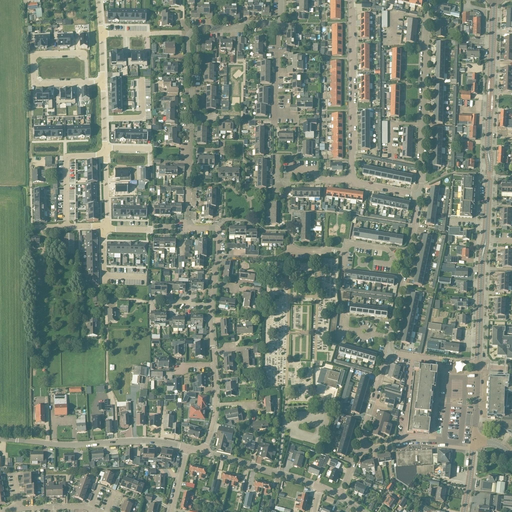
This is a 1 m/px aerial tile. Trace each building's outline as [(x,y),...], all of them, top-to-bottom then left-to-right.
[(33,0),(34,3),(27,4),(28,11),(37,10),(40,9),(40,3),(39,0),(33,0)] [(243,10),(243,16),(249,16),(249,13),(252,13),(253,5),(253,1),(248,1),(247,5),(246,5),(246,10),(243,10)] [(299,8),(299,11),(299,12),(308,12),(308,8),(310,8),(310,5),(308,5),(308,2),(296,1),(296,4),(300,4),(299,8)] [(443,4),(441,11),(444,12),(444,15),(450,16),(459,18),(460,13),(455,12),(456,7),(451,6),(443,4)] [(259,5),(258,13),(259,13),(260,14),(261,14),(261,13),(262,13),(262,16),(271,17),(271,13),(268,13),(269,9),(265,9),(265,5),(259,5)] [(203,15),(203,7),(197,7),(197,12),(194,12),(191,12),(190,18),(194,18),(199,18),(199,15),(203,15)] [(209,7),(203,7),(203,15),(206,15),(206,18),(212,18),(212,12),(209,12),(209,7)] [(230,8),(224,8),(224,13),(221,13),(219,13),(218,20),(221,20),(226,20),(226,17),(230,17),(230,8)] [(230,8),(230,17),(233,17),(233,20),(239,20),(239,8),(230,8)] [(299,12),(299,11),(296,11),(296,20),(305,20),(305,14),(308,14),(308,12),(299,12)] [(173,16),(169,16),(169,12),(162,12),(161,15),(161,27),(172,27),(172,20),(173,20),(173,16)] [(480,36),(480,25),(480,18),(480,16),(479,15),(478,14),(476,14),(462,14),(462,24),(469,24),(469,36),(480,36)] [(408,20),(407,28),(417,29),(417,21),(416,21),(410,20),(408,20)] [(445,38),(445,24),(449,24),(449,20),(441,20),(441,23),(437,23),(436,37),(445,38)] [(287,35),(295,35),(295,26),(284,26),(284,31),(287,31),(287,35)] [(417,29),(407,28),(407,35),(416,36),(417,29)] [(63,37),(63,49),(67,48),(69,48),(69,40),(73,40),(72,33),(69,33),(69,36),(63,37)] [(83,33),(79,33),(80,49),(87,49),(87,40),(88,40),(88,37),(87,37),(87,36),(83,36),(83,33)] [(35,34),(31,34),(31,41),(34,41),(35,49),(37,48),(37,49),(41,49),(40,35),(35,35),(35,34)] [(46,35),(40,35),(41,49),(44,49),(44,48),(47,48),(46,41),(50,41),(50,34),(46,34),(46,35)] [(57,34),(54,34),(54,41),(57,41),(57,48),(60,48),(60,49),(63,49),(63,37),(63,34),(57,34)] [(416,36),(407,35),(406,42),(415,43),(416,36)] [(225,50),(226,50),(226,41),(222,41),(222,38),(217,38),(217,44),(220,44),(219,50),(220,50),(220,51),(221,52),(224,52),(225,51),(225,50)] [(226,41),(226,50),(227,50),(227,51),(227,52),(230,52),(231,51),(231,50),(232,50),(232,45),(235,45),(235,38),(229,38),(229,41),(226,41)] [(205,45),(202,45),(201,52),(205,52),(205,51),(211,51),(211,46),(214,46),(214,39),(209,39),(209,42),(205,42),(205,45)] [(287,41),(287,44),(284,44),(283,53),(290,53),(290,47),(299,47),(299,41),(287,41)] [(162,44),(162,47),(163,47),(163,55),(174,55),(174,44),(162,44)] [(363,47),(361,47),(361,53),(369,53),(369,51),(369,47),(370,47),(370,44),(365,44),(363,44),(363,47)] [(479,50),(467,50),(467,58),(479,59),(479,50)] [(131,60),(128,60),(128,67),(132,67),(132,66),(137,66),(137,51),(133,52),(131,52),(131,60)] [(141,51),(137,51),(137,66),(143,66),(147,66),(146,59),(143,59),(143,52),(141,52),(141,51)] [(262,51),(254,51),(254,57),(259,57),(259,60),(265,60),(265,54),(262,54),(262,51)] [(120,52),(116,52),(117,66),(122,66),(122,67),(126,67),(126,60),(122,60),(122,53),(120,53),(120,52)] [(292,64),(305,64),(305,58),(307,58),(307,55),(293,55),(288,54),(288,60),(292,60),(292,64)] [(177,64),(164,64),(164,74),(177,74),(177,64)] [(305,64),(292,64),(292,68),(288,68),(288,73),(303,74),(303,71),(305,71),(305,64)] [(293,77),(293,84),(301,84),(305,84),(305,80),(303,80),(304,75),(295,74),(295,77),(293,77)] [(467,85),(472,86),(471,94),(477,95),(478,86),(475,86),(475,82),(477,82),(477,75),(472,75),(467,74),(467,85)] [(361,78),(361,84),(369,84),(369,78),(369,75),(364,75),(364,78),(361,78)] [(174,82),(169,82),(169,78),(162,78),(161,82),(163,82),(163,87),(167,87),(167,93),(178,94),(178,86),(175,86),(175,85),(174,85),(174,82)] [(301,84),(293,84),(293,90),(295,90),(295,93),(303,93),(303,88),(301,88),(301,84)] [(89,89),(81,89),(82,100),(81,100),(81,101),(89,100),(89,89)] [(59,98),(56,98),(56,105),(60,105),(60,104),(65,104),(65,99),(65,90),(62,90),(62,91),(59,91),(59,98)] [(68,90),(65,90),(65,99),(65,104),(71,104),(71,105),(75,105),(75,98),(71,98),(71,90),(68,90)] [(36,99),(33,99),(33,106),(37,106),(37,105),(43,105),(43,102),(42,102),(42,100),(42,91),(39,91),(36,91),(36,99)] [(45,91),(42,91),(42,100),(42,102),(43,102),(48,102),(48,109),(52,109),(52,98),(48,98),(48,91),(45,91)] [(470,91),(459,91),(459,100),(461,100),(470,101),(470,94),(470,91)] [(164,104),(163,110),(166,110),(174,111),(174,110),(174,107),(177,107),(178,98),(171,98),(167,98),(166,102),(171,102),(171,104),(166,104),(164,104)] [(501,112),(500,120),(506,121),(506,118),(510,118),(511,115),(506,114),(506,113),(501,112)] [(457,125),(462,126),(462,125),(467,126),(476,126),(476,116),(472,116),(472,115),(459,115),(459,122),(459,125),(457,125)] [(174,117),(166,116),(166,123),(171,123),(171,126),(177,126),(177,120),(174,120),(174,117)] [(316,120),(307,120),(307,124),(304,124),(304,129),(303,129),(303,134),(306,134),(306,138),(313,139),(313,134),(312,134),(312,125),(316,125),(316,120)] [(500,120),(500,129),(505,129),(511,129),(511,127),(511,121),(506,121),(500,120)] [(111,126),(111,133),(114,133),(114,142),(114,141),(119,142),(120,142),(120,129),(115,129),(115,126),(111,126)] [(476,126),(467,126),(466,134),(476,134),(476,128),(476,126)] [(142,132),(141,142),(147,142),(147,143),(147,134),(151,134),(151,127),(147,127),(147,132),(142,132)] [(168,136),(176,136),(176,133),(179,133),(180,127),(173,127),(173,130),(168,130),(168,136)] [(176,140),(176,136),(168,136),(168,142),(166,142),(166,145),(179,145),(179,140),(176,140)] [(473,144),(465,143),(465,147),(462,147),(462,149),(461,149),(461,152),(472,152),(473,144)] [(498,157),(504,157),(504,155),(508,155),(508,151),(504,151),(504,149),(499,149),(498,157)] [(508,158),(504,157),(498,157),(498,165),(503,166),(503,164),(508,164),(508,160),(508,158)] [(45,165),(45,170),(56,170),(56,165),(51,165),(51,161),(45,161),(45,165)] [(327,161),(327,169),(330,169),(330,168),(332,168),(332,171),(342,171),(342,165),(339,165),(339,164),(332,164),(330,164),(330,161),(327,161)] [(184,165),(175,165),(174,168),(171,168),(171,176),(177,177),(177,171),(184,172),(184,165)] [(127,169),(115,170),(115,179),(120,178),(120,179),(121,179),(121,181),(120,182),(130,182),(130,175),(127,175),(127,169)] [(141,181),(138,181),(138,190),(144,190),(143,190),(143,182),(148,182),(148,174),(147,170),(141,170),(141,181)] [(42,172),(32,172),(32,182),(43,182),(43,178),(44,178),(44,172),(42,172)] [(406,175),(405,184),(411,185),(411,184),(415,184),(416,177),(413,177),(406,175)] [(462,195),(473,195),(474,178),(453,177),(451,194),(462,195)] [(115,187),(114,187),(115,194),(127,194),(128,194),(128,183),(121,184),(121,187),(115,187)] [(462,195),(451,194),(449,206),(461,206),(473,207),(473,201),(475,201),(475,202),(475,195),(473,195),(462,195)] [(461,206),(449,206),(448,217),(472,219),(473,207),(461,206)] [(449,228),(448,236),(448,242),(452,243),(452,236),(463,237),(463,240),(469,241),(470,233),(463,233),(460,232),(460,228),(449,228)] [(256,231),(251,231),(251,240),(256,240),(259,240),(259,233),(256,233),(256,231)] [(63,235),(63,255),(74,254),(74,249),(74,235),(63,235)] [(262,244),(269,244),(269,235),(262,235),(262,236),(260,236),(260,238),(262,238),(262,244)] [(443,247),(445,237),(440,236),(439,239),(442,240),(441,243),(438,242),(436,243),(436,245),(440,246),(443,247)] [(31,244),(30,249),(35,250),(35,244),(39,244),(39,238),(31,238),(31,244)] [(251,246),(250,246),(250,253),(245,253),(245,256),(258,256),(258,252),(250,252),(251,246)] [(458,248),(458,255),(462,255),(462,258),(468,259),(469,251),(466,251),(466,248),(458,248)] [(224,266),(223,277),(230,278),(230,275),(231,267),(233,267),(234,264),(232,263),(226,263),(225,266),(224,266)] [(32,268),(32,286),(42,286),(42,268),(32,268)] [(452,277),(456,277),(467,278),(468,272),(466,272),(466,270),(456,269),(456,273),(452,273),(452,277)] [(239,279),(254,281),(255,274),(244,273),(244,271),(240,271),(239,279)] [(185,279),(179,279),(179,281),(179,292),(184,292),(185,289),(188,289),(188,280),(185,280),(185,279)] [(197,280),(188,280),(188,289),(191,290),(197,291),(197,280)] [(173,282),(170,282),(169,289),(173,289),(173,292),(179,292),(179,281),(174,281),(174,284),(173,284),(173,282)] [(166,283),(160,283),(160,294),(166,294),(166,289),(169,289),(170,282),(166,282),(166,283)] [(155,286),(151,286),(151,296),(154,296),(154,294),(160,294),(160,283),(155,283),(155,286)] [(460,284),(457,284),(457,288),(460,288),(460,293),(467,293),(467,284),(460,284)] [(250,293),(243,292),(242,299),(245,299),(244,307),(250,308),(251,306),(253,306),(254,300),(251,299),(252,298),(254,298),(255,291),(250,291),(250,293)] [(219,305),(219,309),(225,310),(225,306),(230,307),(230,309),(234,309),(234,307),(234,305),(231,304),(230,304),(231,304),(231,303),(231,300),(220,298),(219,305)] [(459,298),(452,298),(452,305),(455,305),(455,308),(455,309),(456,310),(457,310),(461,310),(461,308),(466,308),(466,302),(459,301),(459,298)] [(128,302),(117,301),(117,310),(119,309),(119,313),(128,313),(128,302)] [(107,310),(108,322),(116,322),(116,310),(107,310)] [(505,316),(505,311),(493,310),(493,312),(495,313),(495,316),(498,316),(498,320),(506,320),(506,316),(505,316)] [(160,325),(160,314),(153,314),(153,312),(150,312),(150,319),(150,323),(154,323),(154,325),(160,325)] [(160,314),(160,325),(165,325),(165,326),(169,326),(169,319),(166,319),(166,314),(160,314)] [(187,319),(187,326),(190,326),(190,328),(196,328),(196,317),(190,316),(190,319),(187,319)] [(172,329),(178,329),(178,318),(172,318),(172,319),(169,319),(169,326),(172,326),(172,329)] [(178,318),(178,329),(184,330),(184,327),(184,326),(187,326),(187,319),(184,319),(184,318),(178,318)] [(97,337),(97,325),(97,320),(87,320),(87,325),(87,337),(97,337)] [(226,321),(220,321),(220,325),(221,336),(228,336),(227,325),(230,325),(229,320),(226,321)] [(241,326),(237,326),(237,328),(237,331),(241,330),(241,335),(252,334),(252,327),(252,322),(245,323),(245,327),(241,328),(241,326)] [(461,332),(454,331),(455,327),(441,325),(429,324),(428,330),(440,332),(445,332),(444,336),(452,337),(452,341),(460,342),(461,332)] [(505,328),(492,328),(492,347),(498,347),(497,357),(505,357),(507,357),(507,360),(511,360),(511,337),(504,338),(504,332),(505,332),(505,328)] [(427,349),(426,352),(448,355),(449,352),(458,354),(459,346),(449,345),(446,345),(446,342),(442,341),(428,339),(428,342),(427,349)] [(203,352),(203,344),(200,344),(200,340),(193,340),(193,344),(195,344),(195,357),(199,357),(198,358),(202,358),(202,357),(204,357),(204,352),(203,352)] [(181,356),(181,353),(181,352),(184,352),(184,342),(176,342),(176,347),(174,347),(174,356),(181,356)] [(339,353),(345,355),(347,347),(341,345),(339,353)] [(253,346),(253,352),(254,352),(254,354),(261,354),(261,346),(254,346),(253,346)] [(347,347),(345,355),(351,357),(353,348),(347,347)] [(353,348),(351,357),(357,358),(359,350),(353,348)] [(359,350),(357,358),(363,360),(365,352),(359,350)] [(246,355),(242,355),(243,367),(250,366),(254,366),(253,360),(250,361),(250,356),(251,355),(251,351),(249,352),(246,352),(246,354),(246,355)] [(368,362),(371,353),(365,352),(363,360),(368,362)] [(377,355),(371,353),(368,362),(375,363),(377,355)] [(228,359),(224,359),(224,372),(233,372),(233,361),(235,361),(235,355),(228,356),(228,357),(228,359)] [(161,368),(168,368),(168,360),(161,360),(161,359),(155,359),(155,365),(158,365),(158,369),(161,369),(161,368)] [(133,376),(132,384),(137,385),(137,384),(140,384),(141,378),(142,378),(142,377),(146,378),(148,378),(148,377),(149,377),(149,364),(147,364),(146,369),(139,368),(134,368),(133,376)] [(438,370),(438,367),(415,364),(407,433),(413,434),(414,432),(429,434),(431,420),(430,420),(431,415),(434,394),(433,394),(434,389),(435,389),(437,370),(438,370)] [(456,374),(457,376),(458,375),(460,375),(462,376),(462,373),(463,372),(464,370),(465,369),(466,368),(464,367),(463,367),(462,365),(461,364),(459,365),(458,365),(455,364),(455,366),(456,368),(455,370),(455,372),(456,373),(456,374)] [(391,366),(388,378),(397,381),(400,382),(401,379),(403,373),(404,373),(404,368),(395,367),(391,366)] [(321,369),(316,384),(322,386),(336,389),(337,385),(341,386),(345,372),(341,371),(340,374),(326,371),(321,369)] [(205,376),(197,376),(197,384),(193,384),(193,392),(200,392),(200,388),(205,388),(205,376)] [(361,377),(360,383),(368,385),(370,379),(361,377)] [(491,377),(490,384),(489,414),(487,414),(487,418),(501,419),(501,428),(501,429),(511,436),(511,411),(506,411),(508,393),(511,393),(511,378),(506,378),(506,381),(506,377),(505,377),(503,377),(491,377)] [(236,397),(235,384),(237,384),(237,379),(231,379),(231,384),(225,384),(226,397),(236,397)] [(172,381),(172,382),(166,382),(166,384),(167,384),(167,391),(172,391),(172,392),(180,392),(180,381),(172,381)] [(368,385),(360,383),(358,389),(366,391),(368,385)] [(386,386),(383,398),(385,399),(386,399),(386,396),(395,399),(396,397),(401,399),(403,391),(403,390),(404,388),(399,386),(398,390),(391,388),(386,386)] [(356,394),(365,397),(366,391),(358,389),(356,394)] [(355,400),(363,403),(365,397),(356,394),(355,400)] [(66,396),(54,396),(54,416),(66,416),(66,396)] [(385,399),(384,404),(394,407),(395,402),(399,403),(401,399),(396,397),(395,399),(386,396),(386,399),(385,399)] [(206,398),(199,397),(198,405),(196,405),(195,406),(194,408),(191,408),(190,418),(191,418),(191,420),(197,420),(197,419),(204,419),(205,409),(203,409),(204,406),(205,406),(206,398)] [(265,398),(266,413),(275,413),(275,409),(273,409),(272,398),(265,398)] [(353,406),(361,409),(363,403),(355,400),(353,406)] [(353,406),(351,412),(359,415),(361,409),(353,406)] [(35,407),(36,424),(45,424),(44,407),(35,407)] [(143,426),(143,417),(146,417),(146,408),(142,408),(142,416),(136,417),(136,426),(143,426)] [(226,422),(238,420),(238,422),(243,421),(241,412),(238,413),(237,410),(225,412),(226,422)] [(173,424),(173,417),(173,413),(166,412),(166,417),(164,417),(163,429),(172,430),(172,435),(178,435),(178,425),(173,424)] [(378,412),(375,424),(384,426),(384,425),(385,425),(387,415),(378,412)] [(149,427),(157,428),(158,418),(158,415),(154,415),(154,418),(150,417),(149,427)] [(81,421),(76,421),(76,425),(76,433),(85,432),(85,425),(84,416),(80,417),(81,421)] [(100,416),(92,417),(92,424),(93,424),(93,431),(100,430),(100,423),(101,423),(100,416)] [(346,425),(354,428),(356,421),(348,419),(346,425)] [(268,422),(253,423),(253,424),(253,429),(253,430),(253,432),(258,432),(258,430),(259,430),(268,429),(268,422)] [(375,424),(372,435),(381,438),(384,426),(375,424)] [(198,439),(200,431),(197,431),(198,428),(189,425),(188,428),(189,429),(187,436),(198,439)] [(219,427),(218,431),(217,439),(219,439),(216,451),(231,454),(234,443),(232,442),(234,431),(235,428),(221,425),(220,428),(219,427)] [(346,425),(344,431),(352,433),(354,428),(346,425)] [(384,426),(381,438),(383,438),(384,435),(389,436),(390,434),(391,429),(392,427),(385,425),(384,425),(384,426)] [(352,433),(344,431),(342,437),(351,439),(352,433)] [(243,437),(242,442),(246,442),(244,449),(254,451),(255,445),(252,444),(253,437),(246,435),(245,437),(243,437)] [(341,443),(349,445),(351,439),(342,437),(341,443)] [(341,443),(339,449),(347,451),(349,445),(341,443)] [(261,444),(259,452),(263,453),(262,457),(262,458),(266,459),(266,460),(270,461),(270,460),(272,461),(272,459),(271,458),(273,451),(268,450),(269,446),(261,444)] [(347,451),(339,449),(337,455),(345,457),(347,451)] [(148,463),(148,461),(148,459),(149,450),(143,450),(143,455),(140,455),(139,461),(144,461),(144,463),(148,463)] [(149,450),(148,461),(151,462),(156,462),(157,460),(157,456),(154,456),(155,454),(154,454),(154,451),(149,450)] [(165,464),(167,451),(161,450),(161,455),(157,454),(157,456),(157,460),(161,461),(161,463),(165,464)] [(440,482),(441,479),(449,480),(451,460),(452,459),(452,453),(451,453),(451,452),(449,451),(449,450),(447,450),(446,451),(438,451),(437,464),(442,464),(442,466),(433,466),(432,450),(395,453),(396,468),(395,468),(395,472),(395,474),(396,481),(409,489),(418,476),(440,482)] [(125,462),(132,463),(132,465),(136,466),(137,458),(133,457),(133,452),(125,451),(125,462)] [(172,452),(167,451),(165,464),(164,469),(167,469),(168,462),(173,463),(174,457),(171,457),(172,452)] [(92,460),(103,459),(103,462),(109,461),(108,456),(103,456),(103,452),(91,453),(92,460)] [(303,458),(304,454),(298,452),(297,456),(293,466),(300,468),(303,458)] [(42,453),(31,453),(31,462),(41,462),(41,469),(46,469),(46,460),(43,460),(42,453)] [(74,455),(64,455),(64,462),(74,462),(74,467),(77,467),(77,461),(74,461),(74,455)] [(317,467),(311,465),(309,472),(318,476),(321,469),(323,463),(326,464),(329,458),(326,456),(324,460),(320,459),(317,467)] [(383,467),(386,467),(384,456),(377,457),(379,464),(382,463),(383,467)] [(338,462),(332,459),(329,466),(335,469),(338,462)] [(367,462),(361,463),(362,470),(365,470),(366,473),(369,472),(367,462)] [(195,473),(197,473),(199,468),(191,466),(189,471),(191,472),(190,476),(194,477),(195,473)] [(199,468),(197,473),(200,474),(199,478),(203,479),(204,475),(205,475),(207,470),(199,468)] [(329,472),(327,476),(330,477),(329,480),(335,483),(340,473),(333,470),(332,473),(329,472)] [(130,475),(128,474),(126,479),(123,478),(120,487),(123,489),(123,490),(125,491),(130,475)] [(230,481),(231,476),(223,474),(222,479),(224,480),(223,484),(227,485),(228,481),(230,481)] [(133,476),(130,475),(125,491),(127,491),(127,490),(130,491),(134,482),(131,481),(133,476)] [(164,489),(165,476),(156,476),(156,489),(164,489)] [(239,478),(231,476),(230,481),(232,482),(231,486),(235,487),(236,483),(238,483),(239,478)] [(496,481),(503,481),(506,482),(507,478),(489,476),(488,483),(488,485),(483,484),(482,490),(492,491),(493,484),(497,484),(496,493),(504,494),(505,484),(496,483),(496,481)] [(134,482),(130,491),(133,492),(133,493),(135,494),(140,479),(138,478),(136,483),(134,482)] [(140,479),(135,494),(137,495),(137,494),(140,495),(144,486),(141,485),(143,480),(140,479)] [(356,489),(355,492),(363,496),(364,493),(365,493),(366,493),(367,492),(368,489),(369,487),(370,488),(372,484),(365,481),(363,484),(362,484),(360,485),(357,483),(355,488),(356,489)] [(254,487),(256,487),(255,491),(259,492),(260,488),(262,489),(264,483),(256,482),(254,487)] [(59,487),(56,487),(57,497),(60,497),(60,499),(62,499),(62,497),(65,497),(65,483),(61,483),(61,487),(59,487)] [(272,485),(264,483),(262,489),(265,489),(264,494),(268,495),(269,490),(270,491),(272,485)] [(183,501),(188,502),(189,500),(193,501),(194,497),(190,496),(190,494),(185,493),(183,501)] [(246,494),(243,507),(249,508),(252,495),(246,494)] [(301,503),(306,504),(308,496),(303,495),(302,496),(298,496),(297,499),(301,500),(301,503)] [(397,500),(390,495),(389,498),(388,497),(384,504),(391,509),(393,510),(395,506),(394,505),(396,502),(395,502),(397,500)] [(445,496),(437,495),(436,501),(444,503),(445,496)] [(499,511),(501,504),(503,504),(503,500),(501,500),(501,497),(487,496),(487,500),(485,500),(484,508),(479,507),(478,511),(499,511)] [(504,504),(503,510),(511,511),(511,496),(504,496),(504,500),(504,504)] [(403,498),(398,506),(402,508),(407,501),(403,498)] [(188,504),(188,502),(183,501),(181,509),(186,510),(187,508),(191,509),(192,505),(188,504)] [(121,507),(130,511),(132,506),(135,507),(136,504),(131,502),(130,505),(124,503),(123,506),(121,505),(121,507)] [(303,511),(304,511),(306,504),(301,503),(300,505),(296,504),(295,508),(299,509),(299,511),(303,511)] [(425,507),(420,503),(418,510),(416,511),(420,511),(422,510),(425,507)]
